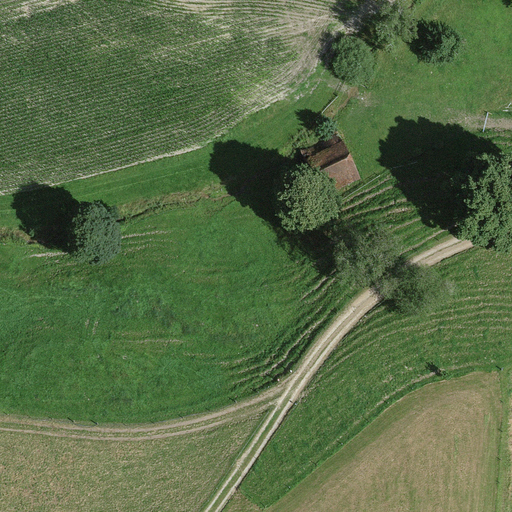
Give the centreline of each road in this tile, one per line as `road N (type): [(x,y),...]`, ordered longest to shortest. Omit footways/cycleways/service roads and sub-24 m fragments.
road 1 (track): [(511,224),(410,268),(348,319),(212,511)]
road 2 (track): [(0,429),(165,438),(293,394)]
